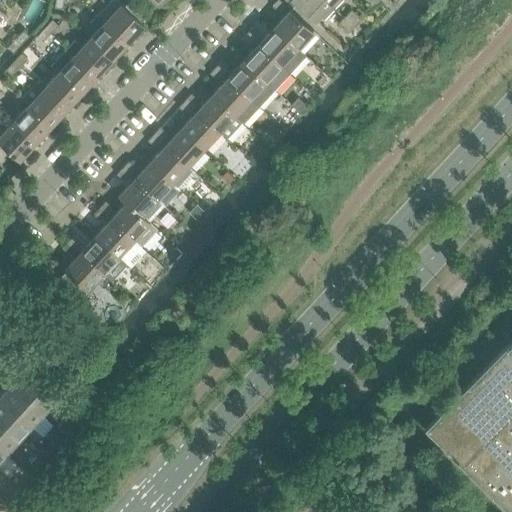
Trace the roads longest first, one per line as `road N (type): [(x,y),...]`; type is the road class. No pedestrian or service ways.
road 1 (secondary): [(511,110),(142,511)]
road 2 (secondary): [(197,511),(511,177)]
road 3 (residential): [(0,235),(219,0)]
